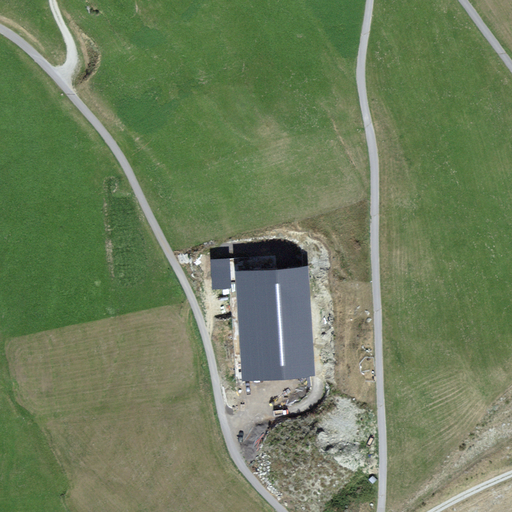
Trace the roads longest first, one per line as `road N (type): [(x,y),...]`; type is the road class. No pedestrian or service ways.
road 1 (track): [(0,29),(59,78),(129,172),(196,304),(233,454),(282,511)]
road 2 (track): [(380,511),(375,159),(361,80),(369,0)]
